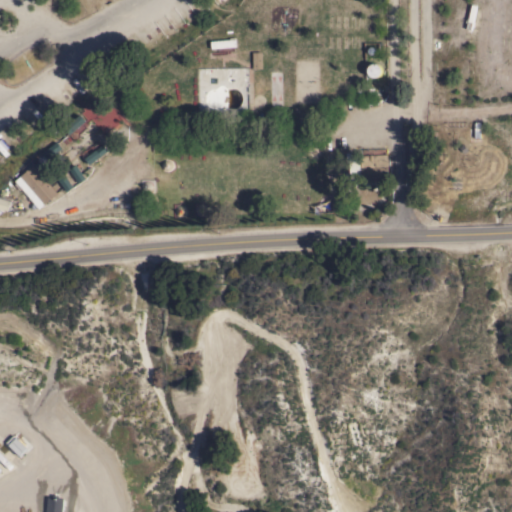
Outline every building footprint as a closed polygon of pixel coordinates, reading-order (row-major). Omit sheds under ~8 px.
[(235,38),(236,45),(211,47),(210,40),(235,38)] [(252,51),(261,51),(262,68),(252,68),(252,51)] [(378,74),(377,75),(375,75),(373,75),(371,74),(370,73),(368,72),(368,69),(368,67),(369,65),(371,64),(372,63),(374,62),(376,63),(378,64),(379,64),(380,66),(381,68),(380,71),(380,73),(378,74)] [(119,122),(104,104),(90,115),(105,134),(119,122)] [(82,121),(80,119),(85,114),(87,116),(88,116),(95,124),(98,122),(107,132),(105,133),(114,143),(95,159),(87,149),(77,159),(73,154),(76,151),(64,137),(82,121)] [(53,133),(57,139),(42,151),(39,147),(40,146),(39,144),(53,133)] [(388,178),(349,180),(348,155),(386,153),(388,178)] [(62,179),(57,183),(36,158),(40,154),(62,179)] [(57,193),(39,208),(15,181),(30,168),(33,165),(33,166),(34,165),(57,193)] [(0,209),(8,211),(10,201),(0,199),(0,209)] [(253,485),(246,465),(236,469),(242,488),(253,485)] [(62,511),(63,497),(46,497),(45,511),(62,511)]
